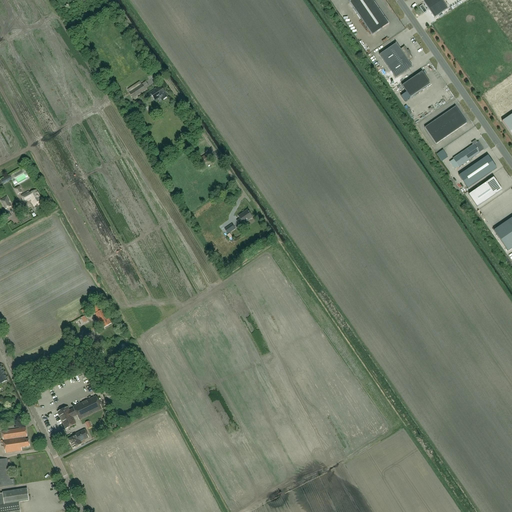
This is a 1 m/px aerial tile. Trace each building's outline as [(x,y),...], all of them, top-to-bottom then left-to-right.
[(372,0),(352,0),(349,2),(372,36),(389,24),(372,0)] [(442,1),(441,0),(421,0),(429,10),(442,1)] [(379,55),(396,78),(412,67),(412,68),(413,67),(408,61),(412,58),(412,59),(413,58),(410,54),(411,53),(409,50),(407,51),(404,46),(404,47),(400,49),(396,43),(396,44),(379,55)] [(410,98),(430,84),(422,72),(402,86),(410,98)] [(145,90),(141,85),(130,93),(133,98),(145,90)] [(157,88),(146,96),(148,98),(152,96),(155,101),(160,97),(162,101),(168,97),(165,92),(161,87),(157,89),(157,88)] [(406,93),(401,97),(405,102),(410,98),(406,93)] [(409,104),(406,105),(410,112),(418,108),(417,106),(412,108),(409,104)] [(455,107),(432,122),(425,128),(436,144),(467,123),(455,106),(455,107)] [(425,117),(422,113),(415,119),(417,123),(425,117)] [(511,136),(511,114),(502,122),(511,136)] [(474,145),(453,159),(459,167),(480,153),(479,153),(484,150),(478,142),(474,145)] [(206,154),(199,159),(203,165),(210,160),(206,154)] [(468,189),(497,169),(488,156),(459,176),(468,189)] [(12,179),(10,176),(1,181),(3,184),(12,179)] [(498,184),(494,178),(487,182),(488,182),(469,195),(477,207),(502,190),(498,184)] [(23,195),(24,197),(22,198),(25,202),(31,198),(32,200),(32,201),(35,206),(36,205),(38,208),(43,206),(41,202),(43,201),(41,198),(40,198),(40,197),(40,196),(36,190),(30,193),(29,191),(23,195)] [(11,206),(6,197),(1,200),(5,209),(11,206)] [(253,217),(247,210),(238,216),(240,219),(237,221),(240,226),(253,217)] [(508,251),(511,248),(511,218),(494,231),(508,251)] [(228,228),(225,229),(228,234),(229,233),(231,232),(232,231),(235,229),(232,225),(229,227),(228,228)] [(102,310),(101,310),(97,313),(95,314),(102,328),(111,323),(109,319),(107,320),(102,310)] [(79,420),(80,420),(102,409),(96,396),(73,407),(74,409),(69,411),(68,407),(58,412),(66,429),(76,424),(72,417),(77,415),(79,420)] [(26,428),(2,431),(5,453),(22,451),(21,448),(30,446),(28,439),(26,440),(25,437),(27,437),(26,428)] [(71,444),(73,448),(81,444),(80,442),(88,438),(85,430),(75,435),(75,436),(69,440),(71,444)] [(0,487),(11,485),(10,479),(7,459),(0,459),(0,487)] [(3,493),(0,493),(0,511),(20,511),(19,502),(29,501),(27,489),(2,492),(3,493)]
